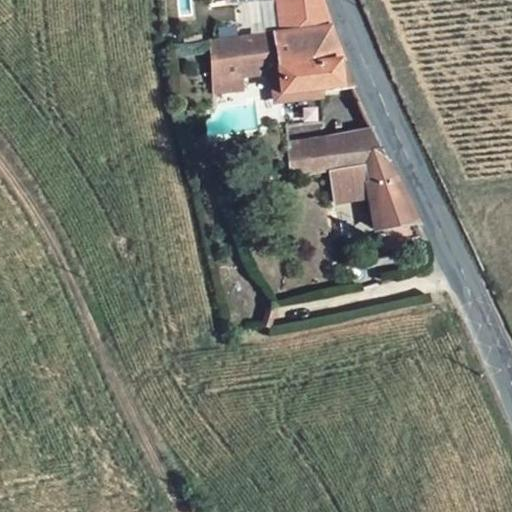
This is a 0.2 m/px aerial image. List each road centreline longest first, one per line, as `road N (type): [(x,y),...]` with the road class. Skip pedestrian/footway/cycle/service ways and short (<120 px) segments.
road 1 (tertiary): [(339,0),(511,379)]
road 2 (track): [(0,158),(63,258),(94,340),(183,511)]
